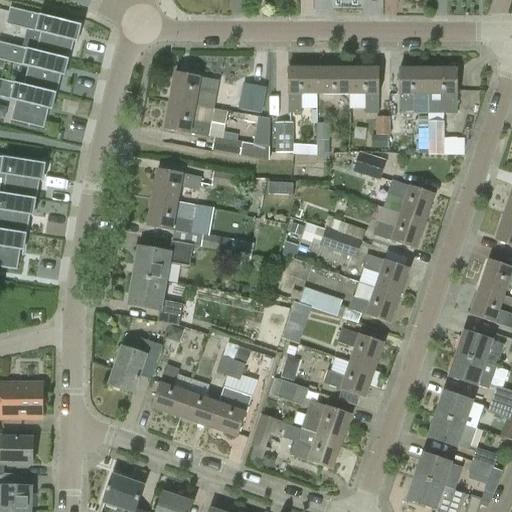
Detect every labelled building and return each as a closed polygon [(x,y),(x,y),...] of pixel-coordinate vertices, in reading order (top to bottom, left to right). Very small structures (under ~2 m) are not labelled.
[(9,12),(6,28),(43,34),(40,53),(73,59),(76,40),(80,41),(83,24),(9,12)] [(0,46),(0,64),(33,70),(30,88),(63,93),(66,75),(70,75),(73,59),(40,53),(0,46)] [(428,97),(428,114),(457,114),(457,96),(457,68),(428,69),(428,97)] [(302,114),(302,95),(318,96),(318,69),(287,69),(287,95),(288,95),(288,114),(302,114)] [(318,96),(348,96),(348,69),(318,69),(318,96)] [(379,115),(379,96),(379,70),(348,69),(348,96),(365,96),(365,115),(379,115)] [(398,69),(398,96),(400,96),(400,115),(413,115),(413,96),(428,97),(428,69),(398,69)] [(219,81),(200,78),(175,73),(169,102),(214,110),(219,81)] [(0,83),(0,100),(23,105),(20,125),(54,130),(57,110),(61,110),(63,93),(30,88),(0,83)] [(252,88),(248,112),(261,114),(265,90),(252,88)] [(209,139),(214,110),(169,102),(164,131),(209,139)] [(390,136),(390,134),(390,118),(376,118),(376,136),(390,136)] [(279,155),(317,156),(317,146),(296,145),(296,143),(293,143),(292,122),(278,122),(278,143),(280,143),(279,155)] [(428,133),(428,155),(463,155),(464,140),(444,139),(444,123),(429,123),(428,133)] [(317,146),(317,156),(317,158),(316,158),(315,174),(331,174),(333,154),(329,154),(330,124),(317,124),(317,146)] [(212,151),(240,156),(269,161),(269,148),(242,143),(215,138),(212,151)] [(0,153),(0,170),(10,172),(7,191),(40,196),(43,178),(47,179),(50,161),(0,153)] [(364,176),(382,181),(387,162),(370,157),(370,159),(350,153),(345,169),(365,175),(364,176)] [(202,178),(183,175),(157,170),(151,205),(191,212),(192,206),(178,203),(180,189),(200,192),(202,178)] [(214,173),(212,185),(250,191),(252,178),(238,176),(237,177),(214,173)] [(434,195),(410,187),(392,181),(388,194),(389,195),(384,209),(425,223),(434,195)] [(268,184),(268,196),(293,196),(293,184),(268,184)] [(0,189),(0,207),(0,208),(0,207),(0,225),(31,231),(34,212),(38,213),(40,196),(7,191),(0,189)] [(173,243),(193,247),(228,253),(231,240),(192,233),(194,221),(189,221),(191,212),(151,205),(146,228),(179,234),(178,243),(173,243)] [(415,251),(425,223),(384,209),(379,223),(378,223),(374,236),(391,241),(390,243),(415,251)] [(511,247),(511,216),(504,214),(495,242),(511,247)] [(345,237),(338,234),(330,231),(329,232),(307,224),(301,239),(321,246),(320,248),(356,260),(362,243),(345,237)] [(0,264),(21,267),(24,247),(28,248),(31,231),(0,225),(0,264)] [(293,225),(290,234),(301,238),(304,229),(293,225)] [(349,226),(345,237),(362,243),(366,231),(349,226)] [(138,247),(133,277),(166,283),(169,263),(189,267),(193,247),(173,243),(171,253),(138,247)] [(364,270),(360,284),(400,298),(409,270),(367,255),(362,269),(364,270)] [(511,268),(488,260),(479,288),(504,297),(509,282),(511,282),(511,268)] [(183,305),(162,301),(166,283),(133,277),(127,307),(160,313),(158,323),(179,327),(183,305)] [(349,310),(366,316),(365,317),(390,326),(400,298),(360,284),(355,298),(353,297),(349,310)] [(304,288),(299,304),(338,317),(343,301),(304,288)] [(511,315),(499,311),(504,297),(479,288),(469,316),(494,325),(494,324),(511,330),(511,315)] [(323,340),(318,353),(332,357),(350,363),(374,372),(384,344),(359,335),(359,336),(341,330),(336,345),(323,340)] [(504,346),(492,342),(464,332),(456,356),(496,370),(504,346)] [(133,396),(139,378),(151,382),(163,347),(140,339),(136,352),(122,347),(108,387),(133,396)] [(217,373),(226,377),(237,347),(229,344),(224,358),(222,357),(217,373)] [(239,348),(237,347),(226,377),(240,382),(250,353),(239,349),(239,348)] [(297,380),(301,358),(287,356),(283,377),(297,380)] [(489,391),(496,370),(456,356),(449,378),(477,387),(477,386),(489,391)] [(328,372),(323,385),(340,391),(365,400),(374,372),(350,363),(345,378),(328,372)] [(166,369),(161,385),(159,384),(151,409),(180,419),(188,394),(187,394),(192,381),(179,376),(180,373),(166,369)] [(303,407),(308,391),(278,380),(273,397),(303,407)] [(0,383),(0,420),(42,421),(42,384),(0,383)] [(511,392),(498,387),(493,400),(511,407),(511,392)] [(224,389),(219,405),(217,404),(209,429),(238,439),(252,398),(224,389)] [(484,407),(472,402),(443,393),(436,416),(476,429),(484,407)] [(217,404),(188,394),(180,419),(209,429),(217,404)] [(509,421),(511,412),(511,407),(493,400),(488,413),(509,421)] [(351,416),(326,408),(310,402),(301,430),(341,444),(351,416)] [(261,464),(265,451),(269,452),(270,450),(268,449),(271,441),(274,442),(277,435),(278,435),(283,423),(261,415),(250,446),(254,447),(250,460),(261,464)] [(469,452),(476,429),(436,416),(428,438),(457,448),(457,447),(469,452)] [(332,472),(341,444),(301,430),(296,444),(295,443),(290,456),(308,462),(307,463),(332,472)] [(0,474),(4,475),(4,466),(32,466),(33,439),(0,438),(0,444),(0,474)] [(477,449),(472,463),(493,470),(497,456),(477,449)] [(463,468),(451,464),(423,455),(415,477),(453,490),(455,491),(463,468)] [(489,481),(493,470),(472,463),(469,474),(489,481)] [(30,511),(31,488),(13,487),(14,475),(4,475),(0,474),(0,511),(1,511),(0,511),(30,511)] [(142,511),(136,510),(144,487),(113,476),(103,503),(124,511),(123,511),(142,511)] [(450,499),(453,490),(415,477),(407,501),(435,510),(436,509),(443,511),(458,511),(462,503),(450,499)] [(189,511),(192,504),(163,493),(156,511),(189,511)] [(464,511),(478,511),(483,500),(470,496),(464,511)]
